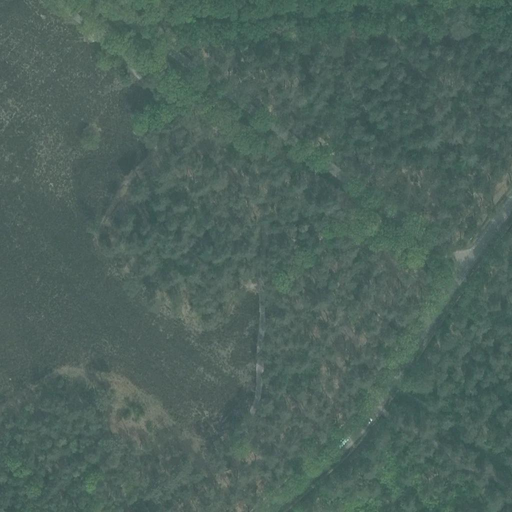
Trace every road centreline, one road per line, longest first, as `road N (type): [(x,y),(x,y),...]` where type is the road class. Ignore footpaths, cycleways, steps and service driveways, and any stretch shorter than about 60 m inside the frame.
road 1 (unclassified): [(467,267),(103,0)]
road 2 (tertiary): [(262,511),(333,446),(467,267)]
